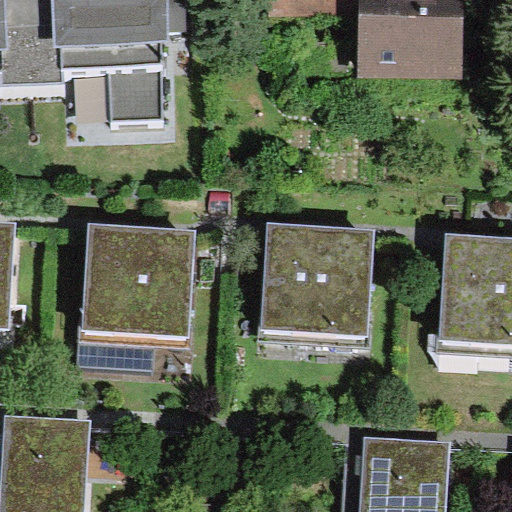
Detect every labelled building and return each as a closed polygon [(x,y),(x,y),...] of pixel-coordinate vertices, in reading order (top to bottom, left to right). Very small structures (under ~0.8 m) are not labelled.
[(0,0),(0,2),(6,3),(8,60),(1,60),(1,79),(1,96),(64,93),(63,77),(62,57),(55,57),(53,0),(0,0)] [(53,0),(55,57),(62,57),(63,77),(111,76),(161,73),(161,54),(169,53),(168,40),(188,39),(186,0),(53,0)] [(360,23),(359,0),(265,0),(267,25),(360,23)] [(359,0),(360,23),(360,87),(462,87),(461,0),(359,0)] [(161,73),(111,76),(114,128),(164,126),(161,73)] [(0,229),(0,338),(12,339),(18,230),(0,229)] [(145,236),(88,233),(82,342),(190,348),(196,239),(145,236)] [(324,236),(268,233),(262,343),(370,348),(376,239),(324,236)] [(511,246),(502,246),(446,243),(439,352),(511,355),(511,246)] [(47,424),(6,421),(0,511),(84,511),(90,427),(47,424)] [(405,445),(365,443),(360,511),(445,511),(450,448),(405,445)]
